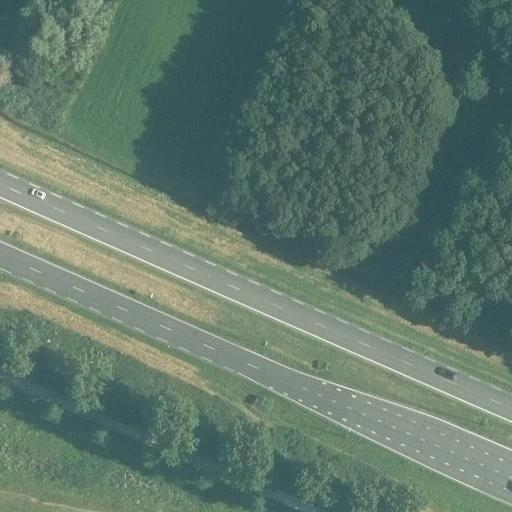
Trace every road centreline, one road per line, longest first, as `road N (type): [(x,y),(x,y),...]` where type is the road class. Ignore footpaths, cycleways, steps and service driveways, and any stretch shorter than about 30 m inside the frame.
road 1 (trunk): [(511,405),(0,179)]
road 2 (trunk): [(0,255),(511,480)]
